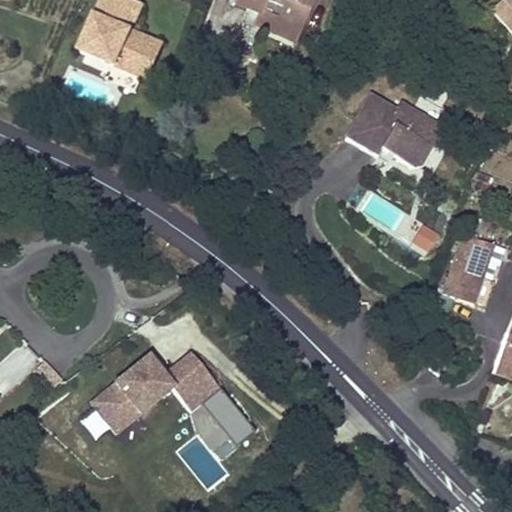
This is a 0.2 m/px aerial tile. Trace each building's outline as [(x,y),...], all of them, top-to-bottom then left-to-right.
[(122,0),(101,0),(78,55),(146,83),(158,54),(126,41),(129,34),(121,31),(132,4),(122,0)] [(257,27),(284,38),(288,30),(285,29),(289,21),(302,27),(312,0),(234,0),(232,5),(261,17),(257,27)] [(511,34),(511,0),(510,0),(502,0),(490,12),(511,34)] [(121,31),(129,34),(141,8),(132,4),(121,31)] [(288,30),(284,38),(295,43),(302,27),(289,21),(285,29),(288,30)] [(161,48),(129,34),(126,41),(158,54),(161,48)] [(368,102),(343,143),(374,162),(383,148),(398,158),(392,167),(407,176),(415,174),(439,136),(397,110),(393,117),(368,102)] [(477,174),(470,197),(485,203),(492,179),(477,174)] [(438,237),(422,226),(409,245),(424,256),(438,237)] [(462,237),(441,297),(471,308),(482,280),(491,283),(496,268),(499,269),(504,252),(462,237)] [(511,329),(498,371),(511,375),(511,329)] [(441,345),(428,367),(440,374),(453,352),(441,345)] [(164,374),(151,358),(91,404),(115,436),(172,392),(191,416),(220,394),(201,369),(190,354),(164,374)] [(62,379),(44,361),(33,372),(51,390),(62,379)] [(511,375),(498,371),(495,378),(511,384),(511,375)] [(511,411),(487,403),(476,436),(511,449),(511,447),(511,411)] [(96,412),(80,421),(92,441),(107,433),(96,412)]
